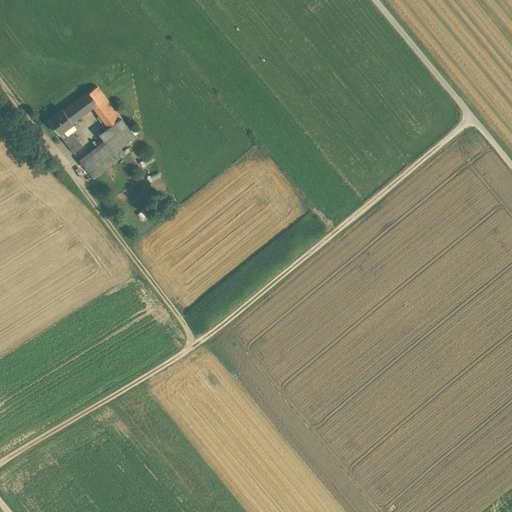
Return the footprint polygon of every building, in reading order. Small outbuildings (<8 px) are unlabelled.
[(106,98),(98,87),(89,93),(97,104),(106,98)] [(89,93),(64,112),(72,123),(93,108),(97,104),(89,93)] [(106,98),(97,104),(93,108),(108,128),(121,118),(106,98)] [(62,110),(48,120),(59,135),(63,132),(65,134),(71,130),(69,127),(73,124),(72,123),(64,112),(62,110)] [(136,137),(121,118),(108,128),(100,134),(105,141),(79,161),(93,180),(126,155),(121,148),(136,137)] [(74,154),(83,147),(73,134),(64,140),(74,154)]
